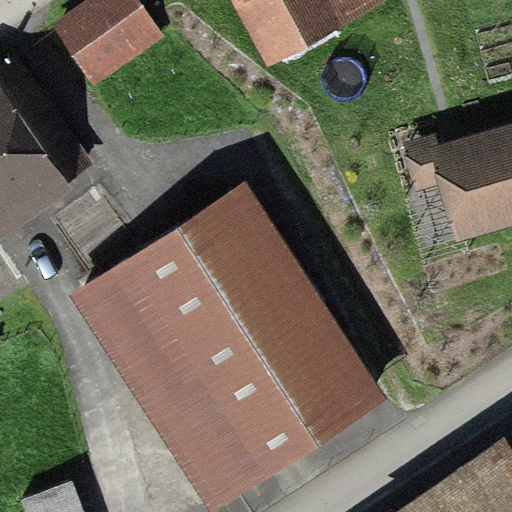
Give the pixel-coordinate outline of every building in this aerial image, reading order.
[(124,0),(109,0),(52,35),(84,87),(152,45),(124,0)] [(237,0),(270,64),(340,28),(325,0),(237,0)] [(19,67),(0,80),(0,246),(96,181),(19,67)] [(434,133),(400,142),(414,192),(438,185),(454,241),(511,224),(511,122),(437,144),(434,133)] [(244,188),(76,294),(212,510),(380,405),(244,188)] [(511,511),(511,468),(505,459),(434,511),(511,511)] [(33,511),(76,511),(71,497),(33,511)]
